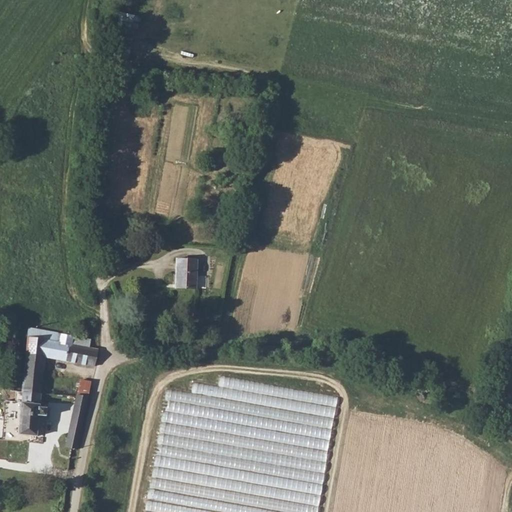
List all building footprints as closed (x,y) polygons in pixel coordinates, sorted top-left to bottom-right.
[(116,32),(138,36),(141,15),(120,12),(116,32)] [(177,260),(176,287),(196,288),(197,260),(177,260)] [(126,322),(125,331),(134,332),(135,324),(126,322)] [(29,327),(22,391),(41,393),(45,356),(94,366),(98,350),(89,348),(91,339),(80,337),(29,327)] [(80,380),(78,395),(87,396),(90,382),(80,380)] [(41,393),(22,391),(19,435),(37,436),(39,415),(46,415),(47,407),(40,407),(41,393)] [(77,394),(74,412),(84,414),(87,396),(78,395),(77,394)] [(70,448),(72,448),(77,449),(82,422),(71,420),(68,438),(72,439),(70,448)]
